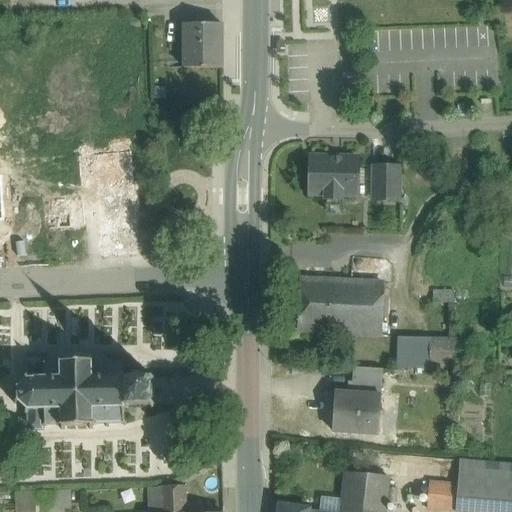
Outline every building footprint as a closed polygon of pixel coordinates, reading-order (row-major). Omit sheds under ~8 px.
[(222,25),(184,25),(184,69),(222,69),(222,25)] [(131,153),(78,157),(81,199),(84,227),(100,227),(136,225),(131,153)] [(358,160),(310,159),(309,194),(325,194),(325,200),(341,200),(341,195),(357,195),(358,160)] [(399,168),(373,167),(373,201),(398,201),(399,168)] [(0,231),(84,227),(81,199),(0,203),(0,231)] [(136,225),(100,227),(102,257),(138,255),(136,225)] [(337,282),(302,281),(299,331),(344,333),(345,316),(335,316),(337,282)] [(382,285),(337,282),(335,316),(345,316),(344,333),(379,335),(382,285)] [(467,292),(433,292),(433,304),(468,303),(467,292)] [(480,324),(458,325),(458,337),(480,336),(480,324)] [(430,340),(397,339),(397,367),(430,368),(430,342),(430,340)] [(461,343),(430,342),(430,368),(460,369),(461,343)] [(88,358),(88,362),(63,362),(63,359),(60,359),(60,362),(59,363),(56,363),(56,364),(45,364),(42,362),(42,359),(26,359),(26,376),(24,376),(26,380),(18,388),(14,387),(14,389),(17,390),(18,401),(14,403),(15,405),(19,403),(26,411),(25,415),(27,415),(28,432),(44,431),(44,428),(46,426),(57,426),(57,427),(61,427),(61,431),(64,431),(64,427),(89,426),(89,430),(92,430),(92,426),(93,426),(96,426),(96,425),(106,425),(106,428),(109,428),(109,425),(122,424),(125,427),(126,425),(124,422),(124,413),(125,413),(124,409),(125,409),(128,409),(128,406),(148,406),(152,409),(154,407),(151,403),(151,400),(152,400),(152,392),(152,385),(150,385),(150,382),(154,379),(151,376),(148,380),(143,380),(143,378),(139,375),(135,375),(131,378),(131,380),(128,380),(128,378),(124,378),(124,377),(124,374),(123,374),(122,364),(125,362),(123,360),(121,362),(119,363),(119,361),(110,361),(107,361),(107,360),(105,360),(104,363),(95,363),(95,362),(91,362),(91,358),(88,358)] [(378,369),(353,368),(351,395),(376,396),(378,369)] [(351,395),(335,394),(333,432),(379,435),(379,433),(375,433),(376,416),(380,417),(381,397),(376,396),(351,395)] [(511,511),(511,465),(460,461),(457,486),(455,511),(511,511)] [(383,511),(388,478),(346,473),(341,511),(383,511)] [(457,486),(429,483),(427,509),(455,511),(457,486)] [(28,493),(15,494),(15,511),(28,511),(28,495),(28,493)] [(50,511),(50,494),(28,495),(28,511),(50,511)]
